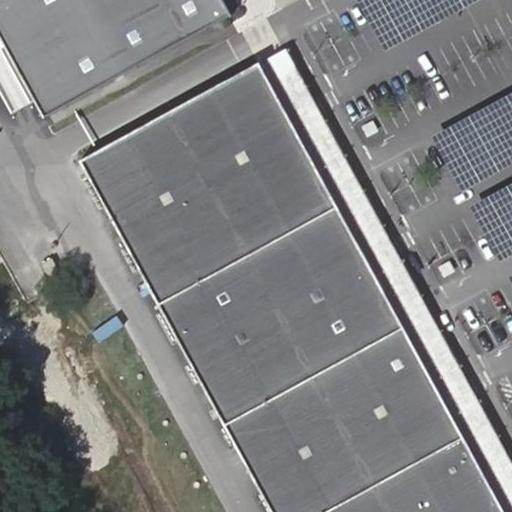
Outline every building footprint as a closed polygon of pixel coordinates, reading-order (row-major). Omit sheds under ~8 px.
[(0,0),(0,41),(40,116),(228,14),(220,0),(0,0)] [(511,511),(511,460),(286,48),(258,63),(337,207),(403,326),(465,440),(505,511),(511,511)] [(337,207),(258,63),(84,161),(164,303),(337,207)] [(337,207),(164,303),(228,422),(403,326),(337,207)] [(50,259),(40,264),(49,281),(59,276),(50,259)] [(403,326),(228,422),(275,511),(325,511),(465,440),(403,326)] [(505,511),(465,440),(325,511),(505,511)]
